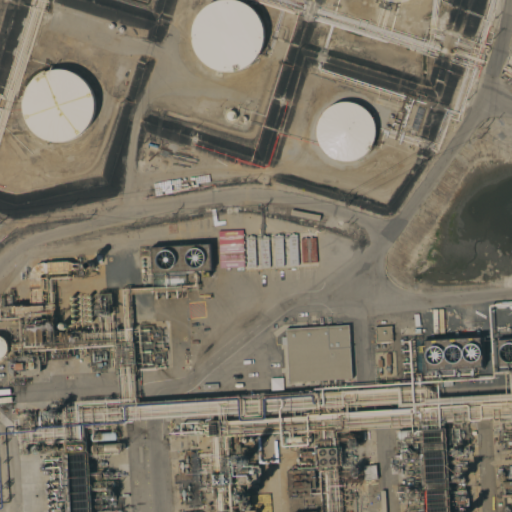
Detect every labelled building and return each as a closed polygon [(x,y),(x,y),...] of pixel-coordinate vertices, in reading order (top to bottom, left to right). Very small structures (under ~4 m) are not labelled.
[(242,0),(249,4),(253,7),(256,12),(261,21),(262,26),(263,35),(262,39),(260,47),(256,55),(253,58),(245,64),(240,67),(235,68),(225,70),(220,69),(211,66),(207,64),(200,59),(195,52),(193,49),(190,40),(189,35),(190,25),(191,20),(193,15),(199,7),(203,3),(209,0),(242,0)] [(56,69),(60,69),(69,71),(73,73),(81,78),(85,82),(90,91),(92,95),(93,100),(93,109),(92,113),(90,121),(85,128),(82,131),(75,137),(70,139),(65,141),(55,141),(50,141),(41,138),(37,135),(31,130),(26,123),(24,120),(22,111),(21,106),(23,96),(24,91),(27,87),(33,79),(36,76),(44,72),(48,70),(56,69)] [(346,100),(350,100),(357,102),(361,104),(367,110),(370,113),(372,117),(374,125),(375,129),(374,137),(372,143),(368,149),(363,154),(360,157),(352,160),(348,160),(339,160),(335,159),(328,156),(325,153),(320,148),(315,139),(314,131),(314,127),(316,119),(318,115),(320,112),(326,106),(329,103),(336,101),(346,100)] [(233,120),(231,121),(229,120),(228,120),(227,119),(226,118),(226,117),(226,115),(226,113),(227,112),(229,111),(231,110),(233,111),(234,112),(235,113),(235,114),(236,116),(235,118),(234,119),(233,120)] [(288,235),(297,234),(298,265),(290,265),(288,235)] [(274,236),(282,235),(284,266),(275,266),(274,236)] [(246,237),(254,236),(256,267),(247,267),(246,237)] [(260,237),(268,236),(270,267),(261,267),(260,237)] [(210,244),(211,270),(152,273),(151,248),(210,244)] [(69,261),(69,272),(47,274),(46,262),(69,261)] [(265,272),(267,297),(253,298),(251,273),(265,272)] [(40,277),(42,305),(41,305),(42,322),(31,322),(29,278),(40,277)] [(14,312),(7,312),(5,296),(9,296),(9,295),(12,295),(14,312)] [(44,324),(45,343),(32,343),(31,325),(44,324)] [(152,325),(152,328),(154,330),(160,330),(161,341),(155,341),(153,344),(154,350),(156,352),(162,351),(163,362),(155,363),(153,368),(141,368),(139,326),(152,325)] [(348,325),(352,381),(285,385),(282,329),(285,329),(348,325)] [(392,341),(376,342),(375,327),(391,326),(392,341)] [(0,360),(0,336),(1,337),(5,339),(8,342),(9,346),(9,351),(8,355),(3,360),(0,360)] [(480,338),(482,368),(426,371),(426,363),(423,363),(422,345),(425,345),(425,341),(480,338)] [(511,339),(511,365),(498,366),(497,340),(511,339)] [(36,355),(38,356),(39,357),(40,362),(41,369),(40,374),(35,376),(17,377),(13,377),(10,376),(8,372),(7,363),(9,359),(13,356),(36,355)] [(224,375),(225,382),(211,383),(211,375),(224,375)] [(216,425),(217,435),(210,435),(209,425),(216,425)] [(417,429),(418,430),(419,431),(420,433),(419,436),(418,437),(416,438),(401,439),(399,439),(398,439),(397,438),(397,437),(397,435),(397,433),(398,431),(399,430),(403,430),(417,429)] [(445,431),(448,511),(426,511),(423,433),(445,431)] [(115,432),(116,433),(116,435),(116,437),(116,438),(116,440),(115,440),(92,441),(91,440),(90,438),(90,437),(91,435),(91,434),(95,433),(115,432)] [(311,435),(312,436),(313,437),(313,439),(313,440),(312,441),(311,442),(309,442),(286,443),(285,442),(285,440),(285,438),(286,437),(287,437),(289,437),(311,435)] [(84,444),(85,452),(66,452),(66,445),(84,444)] [(119,444),(120,444),(121,445),(122,446),(122,450),(121,451),(121,452),(119,452),(93,453),(92,453),(91,451),(91,450),(91,448),(92,446),(94,445),(99,445),(119,444)] [(337,447),(338,465),(319,466),(318,449),(337,447)] [(197,450),(200,507),(187,508),(187,505),(185,505),(184,498),(178,498),(178,487),(180,487),(180,484),(174,484),(173,475),(179,475),(179,472),(177,472),(177,461),(183,461),(183,454),(185,454),(184,451),(197,450)] [(415,451),(417,452),(418,453),(419,455),(418,456),(418,458),(417,459),(415,459),(413,459),(412,458),(411,457),(411,456),(411,454),(412,453),(413,452),(414,451),(415,451)] [(67,511),(64,455),(87,453),(90,511),(67,511)] [(248,460),(248,463),(247,465),(245,466),(242,466),(240,465),(238,464),(237,462),(236,460),(236,459),(237,457),(238,456),(240,455),(241,454),(243,454),(245,455),(247,456),(248,458),(248,460)] [(236,467),(258,465),(258,468),(260,468),(260,475),(259,475),(259,484),(238,485),(236,467)] [(314,469),(314,473),(316,473),(316,477),(314,477),(315,481),(310,481),(311,497),(289,498),(287,471),(314,469)] [(457,475),(457,473),(463,473),(463,474),(465,476),(465,478),(466,479),(465,482),(464,483),(462,483),(461,484),(459,484),(457,483),(457,482),(456,481),(456,480),(455,478),(456,477),(456,476),(457,475)] [(232,474),(232,484),(212,485),(212,475),(232,474)] [(511,480),(511,487),(503,488),(503,481),(511,480)] [(104,490),(112,489),(112,497),(109,497),(109,498),(105,499),(104,490)] [(242,492),(243,492),(244,491),(246,491),(248,492),(250,493),(251,495),(251,496),(251,498),(250,501),(249,502),(246,503),(244,503),(242,502),(241,501),(239,499),(239,497),(239,495),(240,493),(242,492)]
